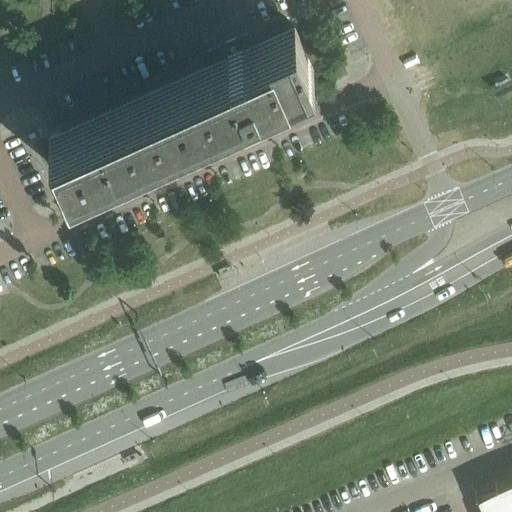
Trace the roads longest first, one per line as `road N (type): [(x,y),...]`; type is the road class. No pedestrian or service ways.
road 1 (secondary): [(450,207),(0,416)]
road 2 (secondary): [(0,480),(399,299)]
road 3 (residential): [(32,239),(391,76)]
road 4 (unknown): [(37,89),(63,119),(106,106),(192,65),(195,53),(181,25)]
road 5 (unclassified): [(511,450),(368,511)]
road 6 (unclassified): [(450,207),(391,76)]
road 7 (residential): [(117,54),(237,0)]
road 8 (residential): [(0,105),(117,54)]
road 9 (secondary): [(399,299),(511,246)]
